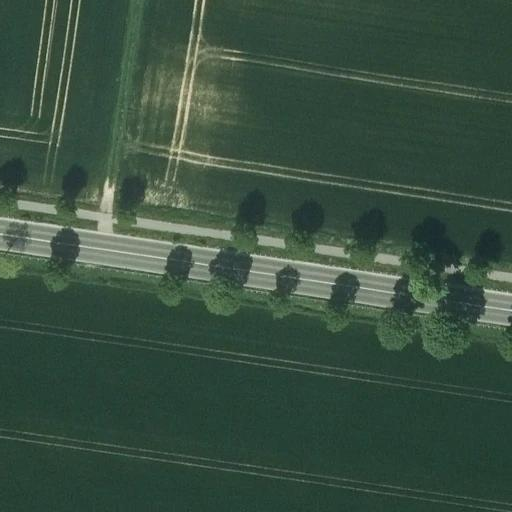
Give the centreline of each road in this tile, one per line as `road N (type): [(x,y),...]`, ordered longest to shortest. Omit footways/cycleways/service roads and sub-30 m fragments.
road 1 (secondary): [(511,311),(0,235)]
road 2 (track): [(137,0),(100,250)]
